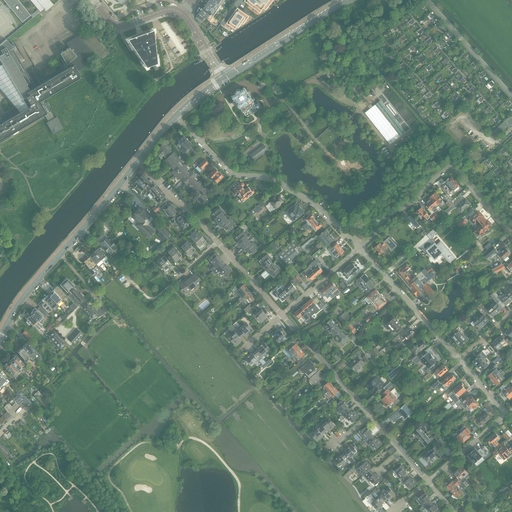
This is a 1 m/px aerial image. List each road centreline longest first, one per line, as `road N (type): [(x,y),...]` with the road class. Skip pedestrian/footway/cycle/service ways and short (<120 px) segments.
road 1 (primary): [(132,511),(58,351),(0,252)]
road 2 (primary): [(0,276),(76,411),(119,511)]
road 3 (residential): [(360,247),(316,204),(274,179),(231,173),(175,116)]
road 4 (tertiary): [(0,337),(25,295),(137,162)]
road 5 (residential): [(459,360),(360,247)]
road 6 (residential): [(370,415),(282,315)]
road 7 (unclassified): [(511,97),(426,0)]
road 8 (residential): [(360,247),(451,164)]
